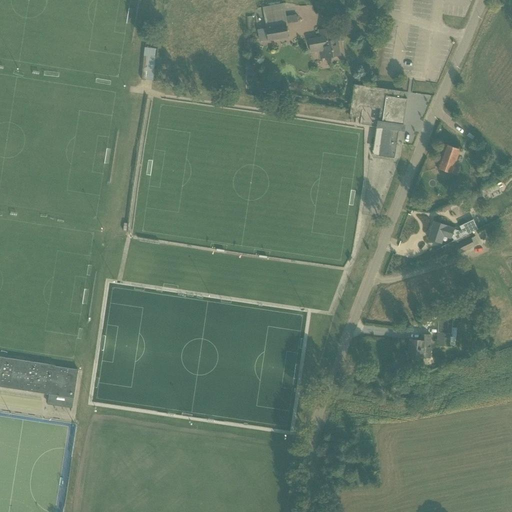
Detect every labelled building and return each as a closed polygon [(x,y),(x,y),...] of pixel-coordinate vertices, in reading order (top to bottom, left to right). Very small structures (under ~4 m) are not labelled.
[(257,30),(259,42),(268,41),(269,41),(288,38),(286,24),(297,22),(297,15),(286,17),(284,4),(263,7),(266,28),(257,30)] [(319,52),(321,59),(340,55),(338,40),(332,41),(330,28),(319,30),(320,38),(308,40),(311,53),(319,52)] [(153,80),(155,47),(144,47),(142,79),(153,80)] [(377,156),(397,158),(402,124),(403,125),(406,99),(407,99),(401,98),(402,92),(404,92),(354,85),(349,117),(358,118),(360,102),(381,105),(378,121),(382,122),(377,156)] [(437,169),(456,175),(459,168),(454,166),(460,150),(446,145),(437,169)] [(494,212),(486,217),(489,223),(497,218),(494,212)] [(434,222),(428,239),(434,241),(434,242),(435,242),(435,241),(439,243),(441,243),(444,236),(451,239),(452,238),(454,241),(468,234),(478,230),(473,220),(459,226),(461,230),(459,231),(454,229),(455,229),(443,225),(434,222)] [(468,234),(454,241),(456,246),(455,246),(460,254),(475,247),(474,246),(479,244),(479,243),(475,236),(470,239),(468,234)] [(437,336),(436,346),(450,347),(451,337),(451,334),(453,315),(439,314),(438,322),(438,333),(437,336)] [(412,364),(422,365),(424,347),(430,347),(431,336),(421,335),(420,341),(410,340),(408,357),(412,357),(412,364)] [(0,386),(74,398),(78,370),(55,366),(54,371),(40,369),(41,364),(29,362),(28,367),(14,365),(15,360),(0,357),(0,386)]
